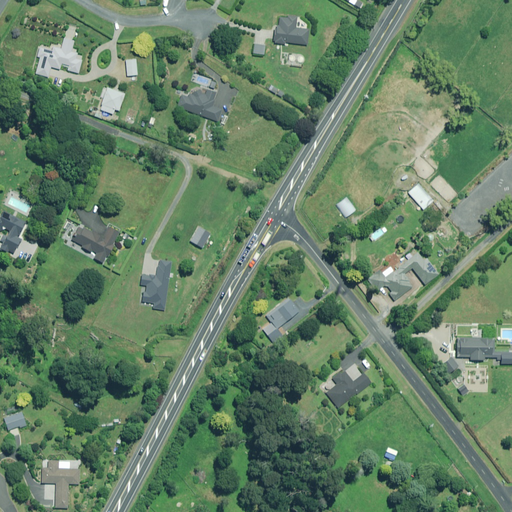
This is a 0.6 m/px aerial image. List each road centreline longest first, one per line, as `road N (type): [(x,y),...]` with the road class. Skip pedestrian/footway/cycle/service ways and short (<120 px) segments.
road 1 (unclassified): [(274,218),(302,238),(510,511)]
road 2 (primary): [(116,511),(274,218)]
road 3 (primary): [(274,218),(404,0)]
